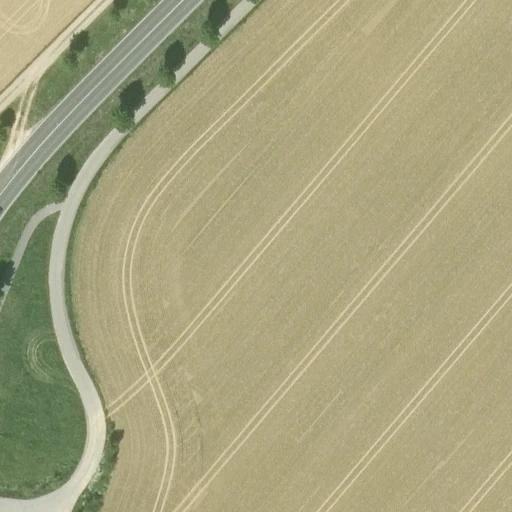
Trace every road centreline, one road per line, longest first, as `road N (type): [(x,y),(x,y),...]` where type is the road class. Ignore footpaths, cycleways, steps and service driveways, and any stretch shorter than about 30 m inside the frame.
road 1 (track): [(51,511),(94,467),(99,436),(59,318),(58,266),(73,200)]
road 2 (track): [(73,200),(106,147),(255,0)]
road 3 (secondary): [(0,199),(184,0)]
road 4 (track): [(0,110),(110,0)]
